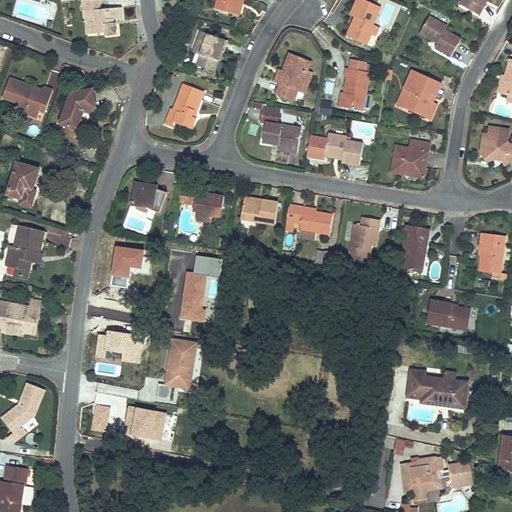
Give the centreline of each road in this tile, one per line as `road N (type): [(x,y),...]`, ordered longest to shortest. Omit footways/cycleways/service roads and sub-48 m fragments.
road 1 (residential): [(72,373),(98,219),(127,142)]
road 2 (residential): [(214,163),(448,202)]
road 3 (residential): [(511,6),(461,103),(448,202)]
road 4 (residential): [(214,163),(262,40),(291,0)]
road 5 (residential): [(146,77),(0,25)]
road 6 (residential): [(71,511),(72,373)]
